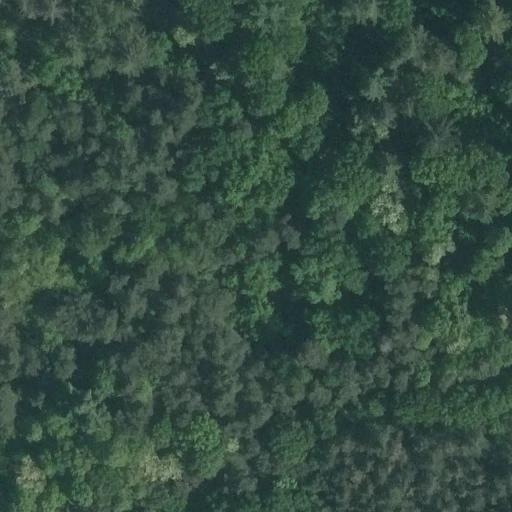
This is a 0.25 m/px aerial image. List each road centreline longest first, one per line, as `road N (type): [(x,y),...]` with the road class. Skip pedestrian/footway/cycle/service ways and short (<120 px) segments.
road 1 (track): [(511,360),(0,457)]
road 2 (unclassified): [(511,310),(142,0)]
